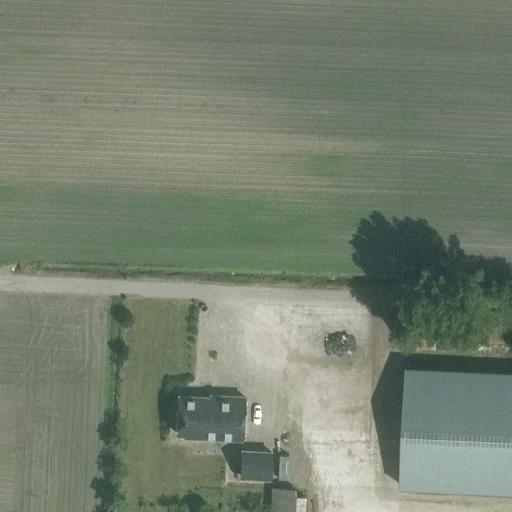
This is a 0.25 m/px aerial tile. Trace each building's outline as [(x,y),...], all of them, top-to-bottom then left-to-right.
[(474,302),(474,289),(429,290),(429,304),(474,302)] [(275,308),(255,307),(254,321),(275,322),(275,308)] [(409,331),(408,341),(430,341),(430,331),(409,331)] [(511,369),(406,365),(400,485),(511,490),(511,369)] [(211,397),(179,395),(177,433),(185,434),(187,436),(243,438),(245,396),(211,394),(211,397)] [(271,451),(241,450),(240,476),(270,477),(271,451)]
